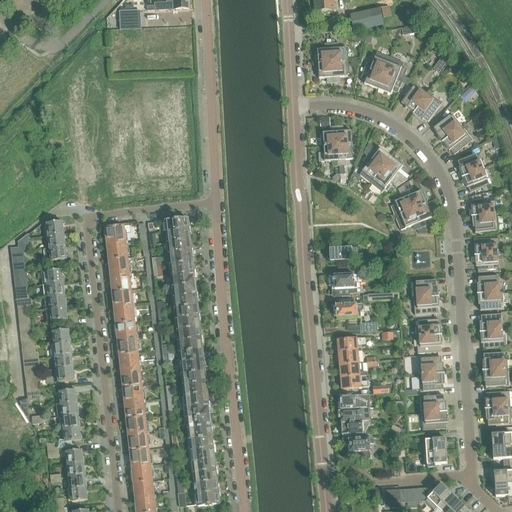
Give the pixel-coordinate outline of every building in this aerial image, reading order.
[(167,0),(167,4),(155,4),(155,7),(155,11),(166,11),(189,10),(189,8),(188,0),(167,0)] [(335,11),(334,8),(334,1),(333,0),(314,0),(316,13),(335,11)] [(391,18),(389,8),(388,8),(380,10),(383,20),(385,19),(385,21),(389,21),(389,18),(391,18)] [(380,10),(350,16),(354,33),(384,26),(380,10)] [(121,13),(120,13),(120,31),(141,30),(140,12),(136,12),(127,13),(121,13)] [(417,27),(403,30),(404,36),(418,33),(417,27)] [(331,45),(333,64),(347,63),(347,61),(349,61),(348,52),(346,52),(346,49),(336,50),(335,44),(331,45)] [(333,64),(331,45),(327,45),(328,50),(317,51),(317,54),(316,54),(316,63),(318,63),(318,65),(333,64)] [(366,66),(365,69),(383,77),(390,59),(377,53),(375,58),(372,65),(371,68),(366,66)] [(443,58),(434,70),(441,75),(450,63),(443,58)] [(390,59),(383,77),(402,84),(403,81),(404,78),(407,71),(402,69),(404,64),(390,59)] [(333,64),(334,84),(338,84),(337,79),(348,78),(348,75),(349,75),(349,66),(347,66),(347,63),(333,64)] [(334,84),(333,64),(318,65),(318,68),(317,68),(317,77),(319,77),(319,80),(330,79),(330,85),(334,84)] [(383,77),(365,69),(361,79),(366,81),(364,85),(378,90),(383,77)] [(402,84),(383,77),(378,90),(391,96),(393,92),(398,94),(400,89),(402,84)] [(405,109),(408,111),(414,115),(413,116),(414,116),(429,95),(415,85),(402,104),(406,108),(405,109)] [(471,88),(467,93),(471,98),(476,93),(471,88)] [(423,121),(424,120),(428,124),(442,105),(429,95),(414,116),(414,115),(423,121)] [(486,111),(481,114),(487,121),(491,118),(486,111)] [(436,135),(438,138),(443,143),(442,144),(463,128),(452,115),(434,130),(438,134),(436,135)] [(324,148),(338,147),(337,127),(333,128),(333,133),(323,134),(323,137),(321,137),(322,146),(324,146),(324,148)] [(338,147),(352,146),(351,132),(341,133),(341,127),(337,127),(338,147)] [(449,152),(451,151),(454,156),(473,141),(463,128),(442,144),(443,145),(443,144),(449,152)] [(352,146),(338,147),(339,167),(343,167),(343,161),(353,161),(352,146)] [(338,147),(324,148),(324,154),(319,154),(320,163),(335,162),(335,167),(339,167),(338,147)] [(383,170),(392,158),(380,149),(374,158),(370,155),(372,152),(371,152),(367,157),(383,170)] [(459,169),(460,172),(463,179),(462,179),(483,171),(477,156),(458,163),(460,169),(459,169)] [(367,166),(360,176),(371,185),(374,181),(383,170),(376,164),(367,157),(365,160),(369,164),(367,166)] [(392,158),(383,170),(399,182),(401,179),(397,175),(403,167),(392,158)] [(374,181),(371,185),(382,194),(390,184),(392,182),(396,185),(399,182),(383,170),(374,181)] [(467,189),(468,188),(470,194),(482,189),(486,188),(487,187),(489,186),(483,171),(462,179),(462,180),(463,179),(467,189)] [(409,183),(404,186),(406,192),(410,191),(412,190),(409,183)] [(406,192),(413,211),(427,205),(426,203),(427,202),(424,194),(422,195),(421,192),(412,196),(410,191),(406,192)] [(413,211),(406,192),(402,194),(404,199),(395,203),(396,205),(391,207),(396,218),(413,211)] [(471,208),(471,211),(472,218),(497,216),(495,199),(472,202),(473,207),(471,208)] [(413,211),(421,229),(425,228),(423,223),(432,219),(431,216),(433,216),(430,207),(428,208),(427,205),(413,211)] [(421,229),(413,211),(396,218),(401,231),(415,226),(417,231),(421,229)] [(473,229),(475,229),(475,234),(499,232),(497,216),(472,218),(472,219),(473,229)] [(188,220),(166,223),(169,245),(190,242),(188,220)] [(49,238),(64,236),(63,223),(47,225),(49,238)] [(106,230),(108,248),(109,261),(128,259),(125,234),(130,233),(129,227),(106,230)] [(19,249),(29,248),(28,242),(29,242),(28,235),(18,243),(19,249)] [(50,250),(65,248),(64,236),(49,238),(50,250)] [(142,237),(140,237),(141,247),(143,246),(144,252),(144,257),(145,257),(152,317),(153,321),(156,353),(157,357),(165,429),(165,433),(166,440),(168,461),(169,465),(170,482),(169,482),(170,493),(169,493),(170,502),(176,501),(175,493),(174,481),(149,257),(148,251),(148,246),(147,242),(147,236),(142,237)] [(476,247),(475,247),(475,250),(475,257),(500,256),(506,255),(506,249),(500,249),(499,239),(476,241),(476,247)] [(193,264),(191,251),(190,242),(169,245),(171,267),(193,264)] [(50,250),(44,251),(46,263),(67,261),(65,248),(50,250)] [(331,263),(348,262),(349,265),(353,264),(353,262),(357,262),(356,249),(330,250),(330,255),(328,257),(328,261),(331,263)] [(476,268),(478,268),(478,274),(498,272),(497,256),(500,256),(475,257),(475,258),(476,265),(476,268)] [(109,261),(111,280),(113,294),(131,291),(128,259),(109,261)] [(195,286),(194,273),(193,264),(171,267),(174,288),(195,286)] [(339,269),(339,277),(353,276),(358,275),(357,269),(339,269)] [(47,273),(41,274),(43,287),(63,285),(63,283),(64,283),(63,278),(62,271),(47,273)] [(353,276),(339,277),(331,277),(330,279),(330,285),(332,287),(332,291),(338,291),(338,299),(350,298),(350,295),(358,295),(357,290),(357,284),(354,284),(353,276)] [(477,285),(478,288),(478,295),(477,295),(477,296),(503,294),(500,294),(499,278),(478,279),(479,285),(477,285)] [(438,288),(437,288),(436,282),(413,283),(414,300),(440,298),(439,298),(439,291),(438,288)] [(63,285),(43,287),(44,300),(65,298),(65,295),(65,290),(64,290),(63,285)] [(198,308),(196,295),(195,286),(174,288),(176,310),(198,308)] [(16,290),(17,303),(26,302),(32,301),(32,300),(29,300),(28,288),(25,289),(16,290)] [(113,294),(115,312),(116,323),(135,321),(131,291),(113,294)] [(479,306),(480,306),(481,312),(501,311),(501,305),(504,305),(503,294),(477,296),(478,296),(479,306)] [(394,302),(393,295),(368,296),(368,303),(394,302)] [(65,298),(44,300),(46,312),(66,310),(66,308),(67,308),(66,302),(65,302),(65,298)] [(440,309),(440,306),(439,299),(440,299),(440,298),(414,300),(415,316),(439,315),(438,309),(440,309)] [(164,302),(157,303),(158,312),(163,312),(168,311),(167,305),(164,305),(164,302)] [(361,305),(337,307),(337,320),(361,318),(361,313),(362,313),(363,312),(363,307),(361,305)] [(18,308),(19,315),(28,314),(31,314),(30,307),(27,307),(18,308)] [(200,329),(199,317),(198,308),(176,310),(178,332),(200,329)] [(66,310),(46,312),(47,324),(68,322),(68,320),(67,315),(66,310)] [(480,323),(480,327),(481,334),(480,334),(506,332),(503,332),(501,316),(481,317),(481,323),(480,323)] [(441,326),(439,326),(439,320),(418,322),(419,328),(416,328),(417,338),(442,337),(442,336),(441,326)] [(116,323),(118,343),(120,357),(138,355),(135,321),(116,323)] [(376,324),(360,325),(361,333),(377,332),(376,324)] [(203,351),(201,338),(200,329),(178,332),(181,354),(203,351)] [(55,346),(70,344),(70,343),(71,343),(70,338),(69,338),(69,331),(53,333),(55,346)] [(481,345),(483,345),(483,350),(507,349),(506,332),(480,334),(480,335),(481,335),(481,345)] [(400,334),(382,335),(382,341),(382,343),(400,342),(400,334)] [(442,347),(442,344),(442,337),(417,338),(418,355),(441,353),(441,347),(442,347)] [(339,342),(340,354),(357,352),(357,347),(365,346),(365,340),(339,342)] [(56,359),(72,357),(71,356),(72,356),(72,350),(71,350),(70,344),(55,346),(50,347),(52,359),(56,359)] [(205,373),(204,360),(203,351),(181,354),(183,375),(205,373)] [(341,366),(358,365),(357,352),(340,354),(341,366)] [(24,362),(39,361),(38,354),(35,354),(36,355),(23,356),(24,362)] [(483,362),(483,365),(483,372),(508,371),(507,360),(504,360),(504,354),(484,356),(484,362),(483,362)] [(120,357),(122,376),(123,389),(142,387),(138,355),(120,357)] [(58,371),(73,369),(73,368),(74,368),(73,362),(72,363),(72,357),(56,359),(58,371)] [(443,365),(442,365),(442,359),(421,360),(422,366),(419,366),(419,377),(445,375),(444,375),(443,365)] [(358,365),(341,366),(342,378),(359,377),(358,365)] [(73,369),(58,371),(59,383),(74,382),(74,381),(75,380),(74,375),(73,369)] [(484,383),(485,383),(486,389),(509,387),(508,371),(483,372),(483,373),(484,383)] [(208,395),(206,382),(205,373),(183,375),(186,397),(208,395)] [(445,386),(445,383),(444,376),(445,375),(419,377),(420,393),(444,392),(443,386),(445,386)] [(359,377),(342,378),(343,391),(369,388),(369,383),(360,384),(359,377)] [(123,389),(125,408),(127,421),(146,419),(142,387),(123,389)] [(374,388),(374,395),(389,394),(388,387),(374,388)] [(40,391),(27,392),(28,402),(37,401),(36,397),(40,396),(40,391)] [(61,407),(77,405),(77,403),(77,397),(76,397),(75,391),(60,393),(61,407)] [(485,400),(485,403),(486,410),(485,410),(485,411),(511,409),(510,393),(486,394),(487,400),(485,400)] [(210,417),(209,404),(208,395),(186,397),(188,419),(210,417)] [(351,396),(341,397),(341,411),(368,410),(371,409),(369,396),(351,396)] [(446,403),(445,403),(444,397),(421,399),(422,415),(447,413),(446,403)] [(59,419),(78,417),(78,415),(79,415),(78,410),(77,410),(77,405),(61,407),(57,407),(58,420),(59,419)] [(368,410),(341,411),(341,413),(342,419),(342,424),(371,423),(372,422),(371,409),(368,410)] [(487,421),(488,421),(488,427),(511,426),(511,409),(485,411),(486,411),(487,421)] [(448,424),(447,421),(447,414),(448,414),(447,413),(422,415),(423,432),(446,430),(446,424),(448,424)] [(64,431),(80,430),(79,428),(80,428),(80,422),(79,422),(78,417),(59,419),(60,432),(64,431)] [(212,439),(211,426),(210,417),(188,419),(191,441),(212,439)] [(127,421),(129,439),(131,453),(149,451),(146,419),(127,421)] [(371,423),(342,424),(343,436),(365,435),(371,424),(371,423)] [(396,433),(402,436),(404,431),(393,426),(391,431),(396,433)] [(80,430),(64,431),(65,442),(60,441),(59,449),(74,448),(73,443),(81,442),(81,440),(82,440),(81,435),(80,435),(80,430)] [(402,436),(396,433),(392,442),(397,444),(402,436)] [(497,436),(492,436),(492,442),(492,449),(511,447),(511,434),(511,435),(501,436),(497,436)] [(215,461),(213,448),(212,439),(191,441),(193,463),(215,461)] [(370,439),(349,441),(349,445),(350,454),(362,453),(362,461),(370,460),(370,453),(371,453),(370,445),(374,445),(374,441),(370,439)] [(426,454),(423,454),(447,453),(446,446),(446,440),(441,441),(426,442),(426,454)] [(180,442),(173,443),(174,453),(181,452),(180,442)] [(511,447),(492,449),(493,456),(494,461),(498,461),(503,461),(504,466),(504,467),(511,466),(511,447)] [(55,450),(48,450),(49,460),(59,459),(58,449),(55,450)] [(68,467),(84,465),(83,463),(84,463),(83,458),(82,451),(67,453),(68,467)] [(131,453),(133,471),(134,485),(153,483),(149,451),(131,453)] [(447,453),(423,454),(424,467),(427,467),(428,470),(436,469),(435,466),(443,466),(447,465),(447,462),(447,460),(447,453)] [(217,482),(216,469),(215,461),(193,463),(195,485),(217,482)] [(70,479),(85,477),(85,476),(85,470),(84,470),(84,465),(68,467),(70,479)] [(499,473),(494,474),(495,479),(494,479),(495,486),(511,485),(511,466),(504,467),(504,468),(504,472),(504,473),(499,473)] [(71,491),(86,490),(86,488),(87,488),(86,483),(85,477),(70,479),(71,491)] [(183,478),(177,479),(178,487),(184,486),(185,486),(185,480),(183,480),(183,478)] [(220,505),(219,496),(217,482),(195,485),(198,507),(220,505)] [(134,485),(136,503),(137,511),(155,511),(153,483),(134,485)] [(511,485),(495,486),(495,493),(496,493),(496,495),(496,499),(501,498),(508,498),(508,501),(511,500),(511,485)] [(428,502),(425,503),(434,511),(451,494),(447,491),(442,486),(437,491),(435,490),(435,489),(427,489),(428,502)] [(86,490),(71,491),(72,504),(88,502),(88,501),(88,495),(87,495),(86,490)] [(391,492),(383,492),(383,493),(384,503),(389,503),(390,510),(401,509),(401,504),(400,491),(391,492)] [(451,494),(434,511),(437,509),(439,511),(450,511),(459,503),(454,498),(451,494)] [(63,500),(53,501),(54,510),(64,509),(63,500)] [(459,503),(450,511),(467,511),(468,511),(464,508),(459,503)]
